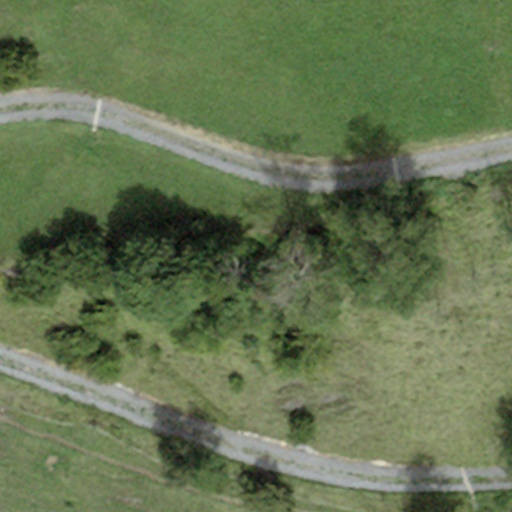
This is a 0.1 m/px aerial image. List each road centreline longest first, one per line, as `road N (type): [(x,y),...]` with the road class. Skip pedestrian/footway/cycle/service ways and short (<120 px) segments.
road 1 (track): [(0,366),(285,469),(348,480),(511,477)]
road 2 (track): [(511,152),(365,183),(304,184),(89,120),(0,123)]
